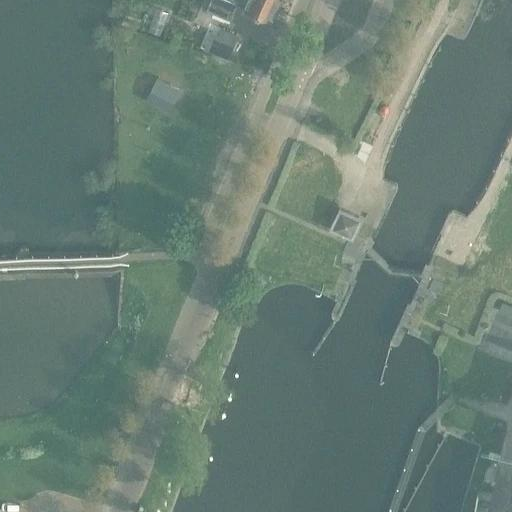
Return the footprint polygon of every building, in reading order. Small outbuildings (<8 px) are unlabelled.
[(230,21),(236,5),(244,8),(271,20),(279,0),(233,0),(233,2),(227,0),(210,0),(206,10),(230,21)] [(211,32),(204,49),(228,60),(238,36),(221,29),(219,35),(211,32)] [(147,98),(171,110),(183,87),(158,75),(147,98)] [(351,234),(359,218),(342,210),(335,227),(351,234)] [(511,305),(502,302),(498,311),(511,316),(511,305)]
